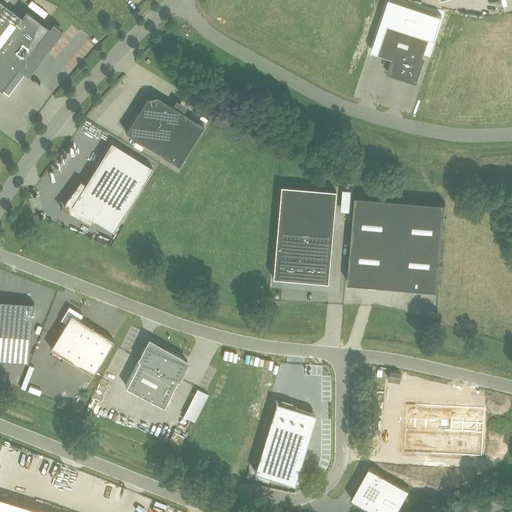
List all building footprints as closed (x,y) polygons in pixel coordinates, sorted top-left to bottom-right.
[(32,69),(38,61),(62,28),(53,21),(49,26),(46,24),(25,8),(21,15),(1,0),(0,0),(0,87),(1,88),(18,67),(29,75),(33,69),(32,69)] [(248,0),(241,4),(236,8),(241,11),(331,61),(355,69),(378,0),(248,0)] [(396,0),(387,0),(371,50),(378,52),(393,57),(388,70),(402,75),(409,77),(416,80),(424,56),(423,56),(429,37),(434,39),(442,15),(396,0)] [(511,15),(486,19),(491,58),(493,77),(495,88),(511,85),(511,15)] [(170,103),(169,104),(156,96),(148,98),(140,111),(138,110),(125,130),(126,131),(178,163),(203,123),(170,103)] [(66,209),(68,210),(68,211),(90,222),(93,217),(113,229),(152,166),(111,141),(85,182),(80,179),(65,199),(65,201),(64,203),(64,205),(65,207),(66,209)] [(285,276),(295,277),(327,280),(328,259),(329,259),(335,189),(280,184),(272,276),(284,277),(285,276)] [(363,282),(407,286),(408,286),(407,288),(432,290),(431,292),(432,292),(433,288),(435,289),(438,289),(445,202),(355,194),(347,281),(363,283),(363,282)] [(446,213),(438,307),(468,320),(491,322),(490,334),(511,324),(511,279),(484,216),(446,213)] [(0,358),(23,361),(28,361),(33,302),(28,301),(0,298),(0,358)] [(65,322),(50,347),(93,373),(113,339),(79,318),(82,314),(69,306),(61,319),(65,322)] [(148,340),(139,358),(125,385),(164,405),(177,378),(178,378),(187,360),(164,348),(164,347),(162,350),(156,346),(157,344),(156,344),(148,340)] [(228,379),(212,432),(245,442),(265,376),(237,367),(232,366),(228,379)] [(258,456),(254,470),(280,478),(282,471),(291,474),(296,475),(299,464),(315,413),(313,412),(291,405),(281,402),(275,401),(258,456)] [(406,403),(403,452),(482,456),(485,408),(406,403)] [(369,465),(351,498),(376,511),(396,511),(410,488),(369,465)]
